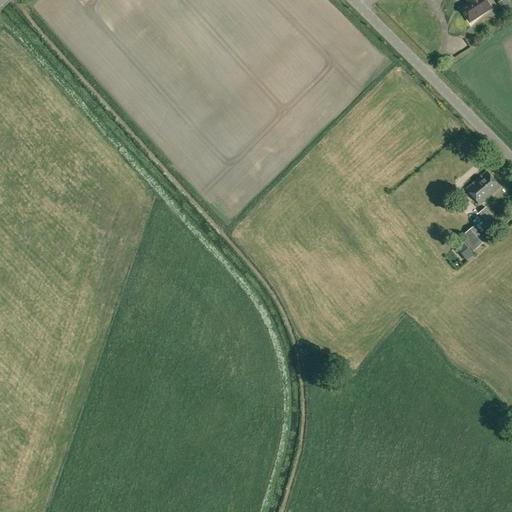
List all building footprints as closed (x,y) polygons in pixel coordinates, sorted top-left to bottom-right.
[(467,0),(469,3),(460,8),(469,22),(490,8),(485,0),(467,0)] [(480,205),(501,187),(487,171),(467,189),(480,205)] [(485,221),(492,214),(486,207),(479,213),(485,221)] [(474,227),(464,236),(473,246),(483,237),(474,227)] [(467,261),(475,255),(462,240),(455,246),(467,261)]
